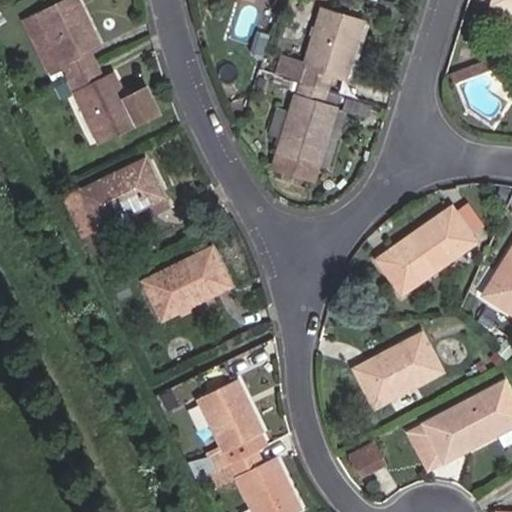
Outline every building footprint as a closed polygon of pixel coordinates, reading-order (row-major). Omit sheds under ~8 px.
[(90,49),(98,46),(76,0),(67,0),(24,20),(48,71),(50,71),(55,82),(67,77),(98,142),(158,114),(144,87),(123,96),(112,74),(103,78),(90,49)] [(511,8),(511,0),(494,0),(493,3),(511,8)] [(362,22),(325,10),(321,26),(317,24),(305,62),(281,55),(274,74),(299,81),(277,153),(281,154),(276,169),(312,181),(317,166),(328,169),(346,111),(324,105),(333,75),(344,78),(362,22)] [(471,77),(502,65),(499,57),(468,68),(471,77)] [(471,77),(468,68),(455,73),(459,82),(471,77)] [(92,231),(162,197),(144,159),(73,192),(75,196),(65,200),(81,234),(91,229),(92,231)] [(151,213),(166,206),(162,198),(147,205),(151,213)] [(402,293),(475,242),(451,207),(377,259),(402,293)] [(162,319),(230,285),(211,247),(143,282),(162,319)] [(511,248),(483,294),(511,312),(511,248)] [(132,292),(126,279),(115,285),(120,297),(132,292)] [(354,369),(374,406),(441,370),(421,333),(354,369)] [(504,357),(511,347),(511,339),(505,334),(493,348),(504,357)] [(237,382),(200,401),(223,448),(209,456),(215,470),(222,484),(237,476),(254,511),(290,511),(300,507),(277,460),(264,465),(249,436),(261,430),(237,382)] [(444,461),(497,433),(503,446),(511,441),(511,397),(504,382),(409,432),(423,459),(438,451),(444,461)] [(360,477),(386,464),(375,441),(349,455),(360,477)] [(444,461),(438,451),(423,459),(429,469),(444,461)] [(195,480),(215,470),(209,456),(187,461),(195,480)]
